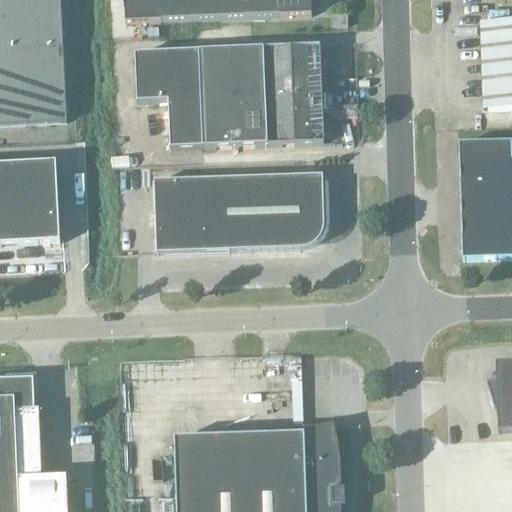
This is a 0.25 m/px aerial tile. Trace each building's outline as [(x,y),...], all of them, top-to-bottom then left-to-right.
[(0,0),(0,129),(67,126),(60,0),(0,0)] [(124,0),(125,27),(312,20),(311,0),(124,0)] [(347,30),(347,17),(331,17),(331,31),(347,30)] [(511,25),(480,26),(483,114),(511,113),(511,25)] [(136,107),(169,106),(170,153),(323,147),(319,51),(134,59),(136,107)] [(511,163),(511,146),(459,148),(463,264),(511,262),(511,163)] [(0,249),(60,246),(56,166),(0,168),(0,249)] [(320,243),(323,236),(324,228),(323,180),(154,185),(156,258),(301,253),(308,252),(315,248),(320,243)] [(497,383),(487,386),(498,421),(498,435),(511,434),(511,511),(511,366),(496,367),(497,383)] [(41,484),(39,414),(35,414),(34,382),(0,383),(0,511),(67,511),(67,482),(41,484)] [(340,511),(341,510),(345,494),(341,494),(340,472),(338,450),(334,428),(318,432),(303,433),(303,439),(174,443),(176,511),(340,511)]
